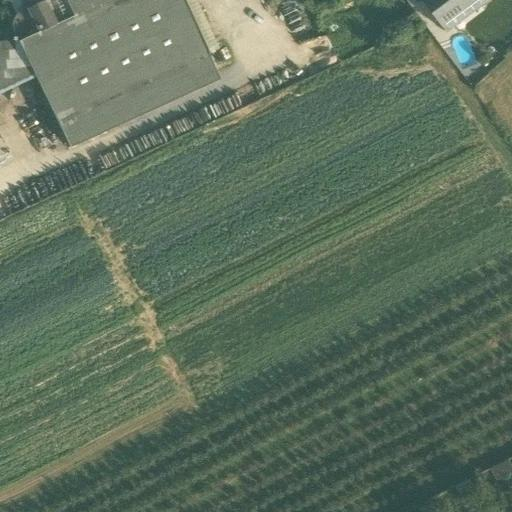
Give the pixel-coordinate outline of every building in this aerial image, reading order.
[(28,7),(24,0),(7,0),(15,14),(19,12),(28,7)] [(17,41),(19,41),(56,24),(43,0),(24,0),(28,7),(19,12),(18,13),(14,19),(13,21),(13,28),(14,30),(17,41)] [(56,24),(19,41),(36,76),(58,121),(70,147),(116,126),(105,100),(209,53),(184,0),(88,0),(93,8),(74,16),(56,24)] [(43,0),(56,24),(74,16),(67,0),(43,0)] [(67,0),(74,16),(93,8),(88,0),(67,0)] [(184,0),(209,53),(219,48),(197,0),(184,0)] [(308,0),(314,11),(333,0),(308,0)] [(437,19),(440,23),(470,0),(473,0),(478,6),(485,0),(423,0),(424,1),(437,19)] [(443,32),(478,6),(473,0),(470,0),(440,23),(437,19),(435,21),(443,32)] [(394,28),(397,37),(422,25),(417,18),(394,28)] [(0,92),(36,76),(19,41),(17,41),(0,42),(0,92)] [(105,100),(116,126),(220,78),(209,53),(105,100)] [(511,468),(508,459),(489,469),(495,481),(511,473),(511,468)] [(439,511),(435,501),(418,510),(418,511),(439,511)]
